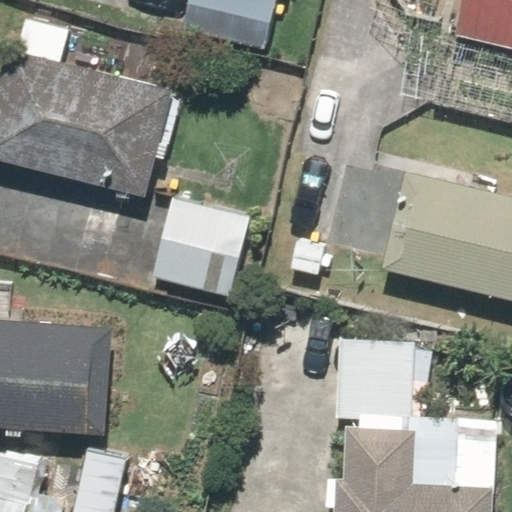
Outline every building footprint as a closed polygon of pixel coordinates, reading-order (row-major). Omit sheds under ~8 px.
[(511,0),(471,0),(465,26),(511,37),(511,0)] [(187,81),(23,40),(0,131),(0,149),(160,190),(187,81)] [(511,185),(419,164),(396,258),(511,285),(511,185)] [(261,214),(181,189),(156,266),(237,291),(261,214)] [(125,318),(0,310),(0,413),(119,421),(125,318)] [(348,468),(346,511),(503,511),(505,480),(427,477),(429,421),(358,418),(356,469),(348,468)] [(39,511),(55,455),(0,440),(0,511),(39,511)]
